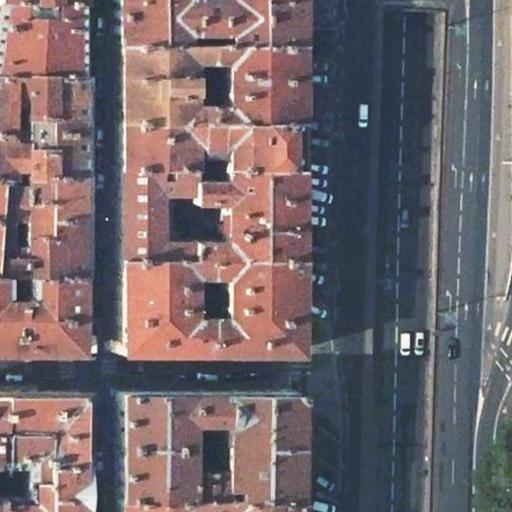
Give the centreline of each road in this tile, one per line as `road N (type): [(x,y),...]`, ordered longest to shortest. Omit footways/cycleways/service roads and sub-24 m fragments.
road 1 (primary): [(415,0),(398,511)]
road 2 (primary): [(354,0),(351,367)]
road 3 (residential): [(85,0),(86,365)]
road 4 (residential): [(351,367),(86,365)]
road 5 (primary): [(456,511),(460,250)]
road 6 (primary): [(460,250),(474,169),(478,0)]
road 7 (primary): [(460,250),(453,167),(458,1)]
road 8 (primary): [(471,511),(511,344)]
road 9 (residential): [(86,511),(86,365)]
road 10 (primary): [(351,367),(348,511)]
